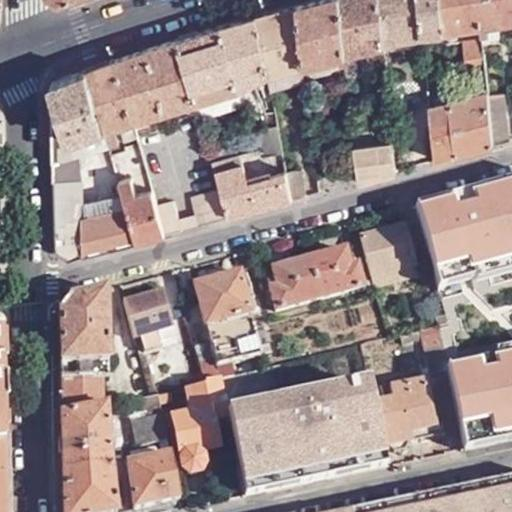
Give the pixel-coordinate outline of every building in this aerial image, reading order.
[(312,0),(300,3),(307,64),(331,58),(332,70),(346,66),(345,56),(340,0),(312,0)] [(386,46),(386,43),(381,0),(340,0),(345,56),(386,46)] [(381,0),(386,43),(424,36),(420,0),(381,0)] [(420,0),(424,36),(445,32),(442,0),(420,0)] [(486,73),(485,55),(484,42),(479,0),(442,0),(445,32),(464,28),(468,74),(486,73)] [(511,0),(479,0),(484,42),(502,38),(500,23),(511,21),(511,0)] [(307,64),(300,3),(296,4),(304,65),(307,64)] [(304,65),(296,4),(257,15),(268,75),(304,65)] [(238,86),(268,75),(257,15),(178,38),(195,101),(200,117),(244,105),(238,86)] [(178,38),(116,59),(133,120),(152,115),(157,130),(172,127),(168,110),(195,101),(178,38)] [(493,146),(509,142),(504,97),(507,97),(504,52),(485,55),(486,73),(488,93),(493,146)] [(307,64),(308,77),(332,70),(331,58),(307,64)] [(116,59),(88,69),(104,127),(133,120),(116,59)] [(69,259),(137,241),(128,211),(121,212),(97,218),(94,219),(92,214),(84,214),(84,185),(76,155),(90,151),(86,133),(104,127),(88,69),(51,83),(55,251),(69,259)] [(453,157),(493,146),(488,93),(450,103),(453,157)] [(435,162),(449,158),(445,99),(429,100),(435,162)] [(268,155),(283,150),(278,125),(253,132),(258,148),(265,146),(268,155)] [(377,177),(397,172),(394,143),(353,148),(355,170),(355,178),(377,175),(377,177)] [(213,162),(240,154),(237,145),(210,153),(213,162)] [(228,217),(293,200),(287,173),(287,172),(248,181),(240,154),(213,162),(220,189),(228,217)] [(293,200),(306,197),(302,170),(287,173),(293,200)] [(97,218),(121,212),(110,175),(87,181),(97,218)] [(137,241),(165,234),(154,196),(152,187),(139,190),(135,176),(119,180),(128,211),(137,241)] [(165,234),(228,217),(220,189),(163,205),(161,195),(154,196),(165,234)] [(473,195),(418,210),(440,291),(511,271),(511,191),(475,202),(473,195)] [(427,258),(420,224),(361,240),(374,280),(380,278),(425,266),(428,266),(427,258)] [(280,311),(366,286),(354,248),(267,272),(280,311)] [(425,266),(380,278),(382,289),(428,278),(425,266)] [(194,288),(217,364),(218,370),(266,357),(250,302),(256,300),(246,267),(239,269),(240,275),(194,288)] [(143,298),(126,304),(137,342),(171,331),(172,336),(178,335),(165,293),(152,296),(149,286),(140,289),(143,298)] [(112,379),(108,293),(70,302),(59,315),(61,415),(107,406),(106,379),(112,379)] [(433,372),(449,369),(441,326),(440,324),(434,326),(403,334),(405,341),(425,336),(433,372)] [(511,358),(449,371),(463,442),(492,436),(491,431),(511,427),(511,358)] [(139,364),(118,370),(122,386),(144,380),(139,364)] [(217,364),(200,368),(206,388),(223,385),(218,370),(217,364)] [(409,443),(445,436),(437,394),(429,395),(426,380),(390,387),(392,400),(379,403),(388,445),(395,453),(404,452),(409,443)] [(223,385),(206,388),(187,390),(192,413),(174,416),(183,467),(190,471),(200,470),(204,464),(202,449),(220,446),(215,419),(229,416),(223,385)] [(352,442),(337,391),(318,397),(317,393),(299,399),(300,403),(239,423),(247,450),(245,450),(255,478),(302,463),(301,460),(352,442)] [(172,399),(171,393),(159,394),(160,401),(172,399)] [(159,394),(153,395),(129,402),(139,448),(162,443),(163,454),(171,457),(160,401),(159,394)] [(107,406),(61,415),(62,475),(109,463),(107,413),(112,413),(112,405),(107,406)] [(127,466),(133,511),(179,501),(171,457),(127,466)] [(116,511),(109,463),(62,475),(62,511),(116,511)]
